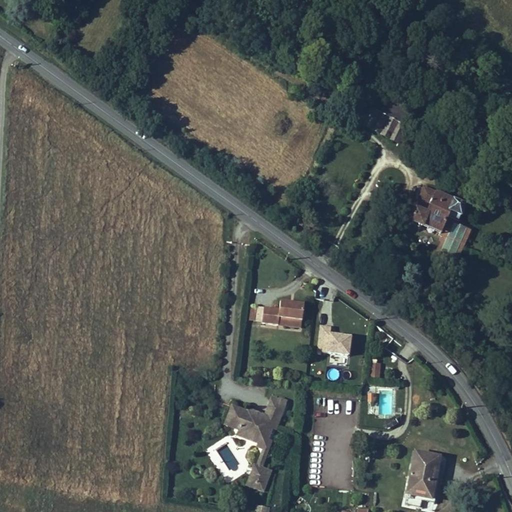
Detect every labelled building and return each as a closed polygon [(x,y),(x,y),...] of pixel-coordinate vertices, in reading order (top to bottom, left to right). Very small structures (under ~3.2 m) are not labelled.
[(316,75),(305,67),(301,74),(312,81),(316,75)] [(491,95),(470,83),(466,89),(487,101),(491,95)] [(392,91),(386,103),(412,116),(418,104),(392,91)] [(285,110),(308,122),(317,107),(294,95),(285,110)] [(386,103),(380,115),(406,128),(412,116),(386,103)] [(399,144),(406,128),(380,115),(371,111),(364,127),(397,144),(399,144)] [(413,200),(411,203),(408,210),(409,211),(407,216),(412,218),(410,224),(421,228),(423,222),(441,231),(443,229),(452,233),(454,230),(458,218),(463,208),(453,203),(452,205),(435,197),(437,192),(432,190),(432,189),(423,185),(421,190),(416,201),(413,200)] [(413,200),(416,201),(421,190),(417,189),(413,200)] [(464,221),(458,218),(454,230),(458,232),(460,230),(464,221)] [(259,323),(275,324),(276,317),(299,320),(301,302),(291,301),(291,304),(287,303),(287,301),(277,299),(277,308),(260,306),(259,323)] [(299,327),(299,320),(276,317),(275,324),(299,327)] [(349,355),(350,334),(330,334),(331,326),(318,325),(316,354),(349,355)] [(375,364),(376,361),(371,361),(369,379),(378,379),(379,364),(375,364)] [(392,388),(381,387),(380,412),(391,412),(392,388)] [(367,393),(367,402),(375,403),(376,393),(367,393)] [(234,406),(227,427),(241,433),(239,438),(260,446),(262,441),(269,443),(274,430),(277,431),(288,402),(281,399),(281,400),(274,398),(267,416),(263,414),(262,416),(257,414),(258,412),(250,409),(249,411),(234,406)] [(253,466),(249,475),(260,479),(263,470),(273,444),(269,443),(262,441),(260,446),(260,448),(263,449),(257,467),(253,466)] [(413,453),(406,496),(418,498),(431,500),(434,480),(438,458),(413,453)] [(260,479),(249,475),(245,486),(264,493),(271,473),(263,470),(260,479)] [(438,481),(434,480),(431,500),(418,498),(418,502),(434,504),(438,481)] [(418,502),(418,498),(406,496),(404,506),(416,508),(418,502)]
